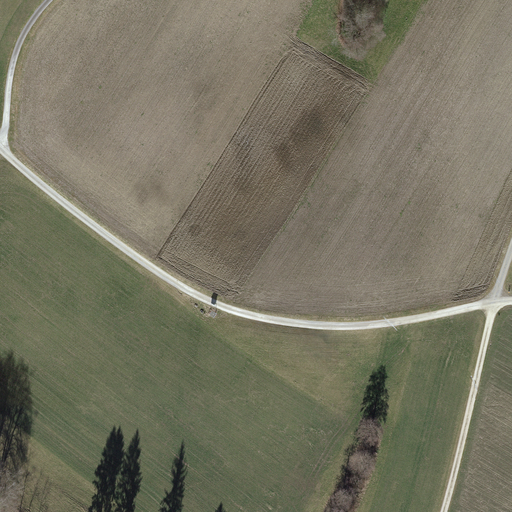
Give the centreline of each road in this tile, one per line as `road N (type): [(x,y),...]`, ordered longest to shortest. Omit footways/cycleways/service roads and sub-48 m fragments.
road 1 (track): [(493,304),(380,326),(318,325),(225,308),(133,255),(0,146)]
road 2 (track): [(493,304),(447,511)]
road 3 (track): [(0,152),(18,50),(52,0)]
